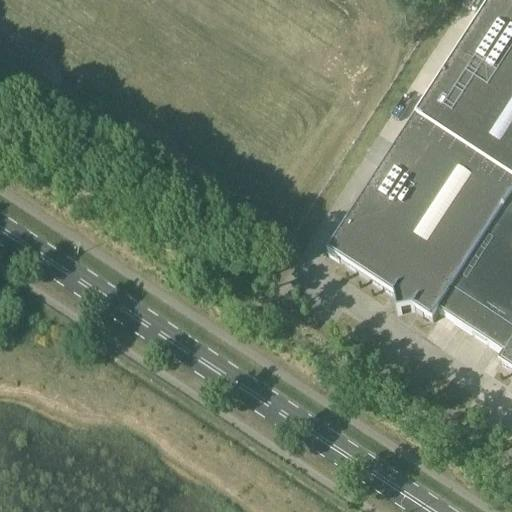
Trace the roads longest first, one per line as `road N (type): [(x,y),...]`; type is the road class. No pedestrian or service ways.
road 1 (secondary): [(430,511),(0,231)]
road 2 (track): [(331,511),(75,344),(0,365)]
